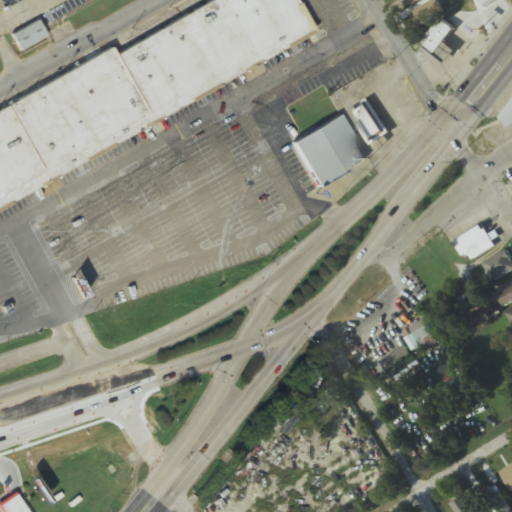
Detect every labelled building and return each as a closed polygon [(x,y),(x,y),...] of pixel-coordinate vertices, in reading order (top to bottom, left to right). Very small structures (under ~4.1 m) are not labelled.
[(0,111),(201,0),(289,0),(306,31),(0,199),(0,111)] [(436,0),(410,16),(418,30),(445,14),(436,0)] [(10,36),(19,52),(45,38),(36,22),(10,36)] [(423,46),(435,55),(455,32),(443,22),(423,46)] [(391,133),(369,101),(350,113),(372,146),(391,133)] [(511,103),(499,115),(511,130),(511,103)] [(315,189),(364,164),(341,118),(291,143),(315,189)] [(496,248),(483,227),(456,243),(469,264),(496,248)] [(484,265),(493,283),(511,273),(511,259),(509,253),(484,265)] [(511,304),(511,290),(499,297),(505,308),(511,304)] [(411,329),(415,337),(406,341),(403,337),(394,341),(402,356),(420,346),(423,352),(437,344),(433,336),(439,332),(431,318),(411,329)] [(0,511),(0,502),(10,495),(21,511),(0,511)] [(454,511),(474,511),(464,498),(451,507),(454,511)]
